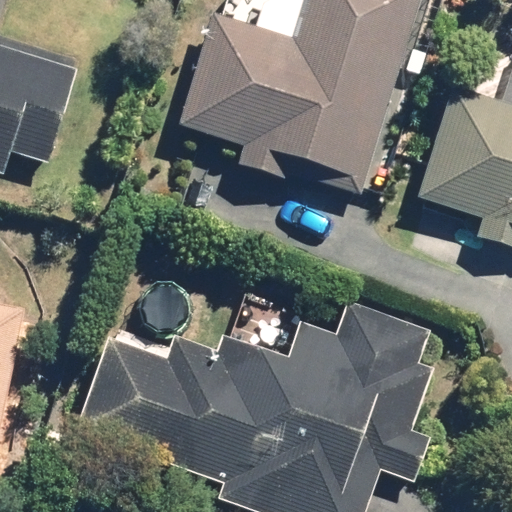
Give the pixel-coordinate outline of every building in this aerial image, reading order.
[(355,201),(411,0),(290,0),(277,46),(194,23),(160,146),(355,201)] [(0,166),(35,177),(68,76),(0,54),(0,166)] [(511,238),(511,121),(441,97),(404,201),(511,238)] [(91,350),(60,435),(210,489),(204,505),(222,511),(354,511),(364,485),(405,500),(424,446),(397,436),(419,376),(403,370),(414,341),(330,311),(318,343),(288,332),(273,374),(207,350),(200,368),(156,352),(149,370),(91,350)] [(0,405),(14,321),(0,318),(0,405)]
